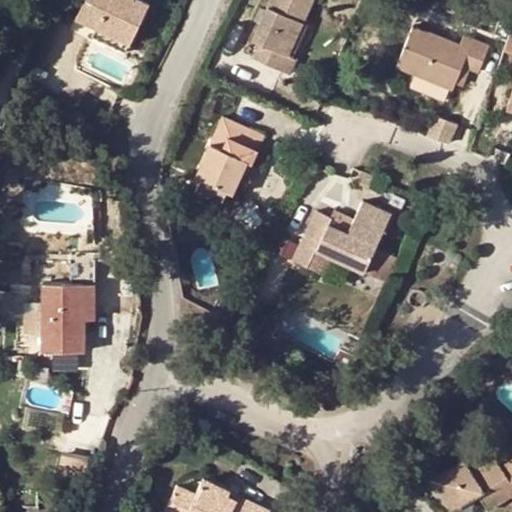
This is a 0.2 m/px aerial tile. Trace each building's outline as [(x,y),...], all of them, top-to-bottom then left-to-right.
[(98,27),(130,42),(148,2),(143,0),(84,0),(77,16),(98,27)] [(256,39),(285,52),(309,0),(268,0),(251,37),(256,39)] [(462,46),(415,26),(398,67),(416,74),(410,87),(445,101),(450,89),(453,90),(456,82),(463,65),(472,69),(478,72),(489,46),(466,36),(462,46)] [(126,51),(130,42),(98,27),(93,36),(126,51)] [(285,52),(256,39),(249,55),(284,71),(291,56),(285,52)] [(465,86),(472,69),(463,65),(456,82),(465,86)] [(511,86),(511,89),(503,111),(511,114),(511,86)] [(429,113),(421,133),(445,142),(453,122),(429,113)] [(211,144),(195,177),(204,181),(197,197),(223,208),(227,199),(230,192),(236,195),(244,177),(238,174),(244,161),(250,163),(255,165),(260,152),(256,150),(262,135),(236,123),(223,117),(211,144)] [(266,137),(262,135),(256,150),(260,152),(266,137)] [(248,179),(255,165),(250,163),(244,161),(238,174),(248,179)] [(236,195),(230,192),(227,199),(233,201),(236,195)] [(376,244),(347,232),(329,223),(332,215),(315,208),(300,240),(313,246),(365,269),(375,246),(376,244)] [(335,208),(332,215),(329,223),(347,232),(353,215),(335,208)] [(353,215),(347,232),(376,244),(384,225),(355,212),(353,215)] [(313,246),(300,240),(292,257),(305,263),(313,246)] [(393,254),(375,246),(365,269),(383,277),(393,254)] [(85,318),(85,283),(43,283),(43,350),(85,350),(85,318)] [(95,283),(85,283),(85,318),(95,318),(95,283)] [(27,309),(27,331),(41,330),(40,309),(27,309)] [(214,427),(200,419),(195,429),(209,436),(214,427)] [(511,490),(511,463),(494,448),(477,469),(464,457),(442,483),(445,486),(442,489),(465,511),(467,511),(489,488),(503,500),(511,490)] [(229,500),(232,494),(205,480),(197,495),(179,487),(165,511),(268,511),(247,501),(243,506),(229,500)] [(247,501),(232,494),(229,500),(243,506),(247,501)]
